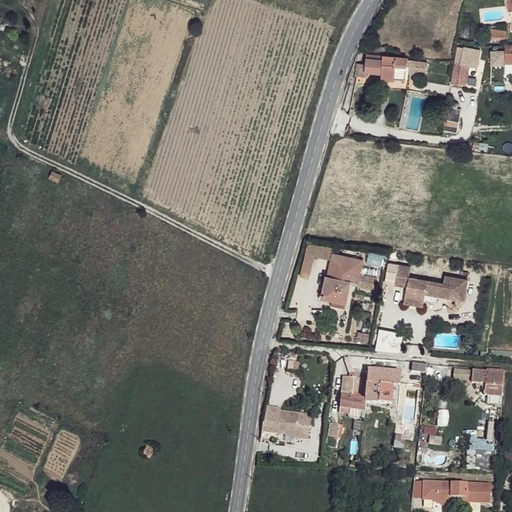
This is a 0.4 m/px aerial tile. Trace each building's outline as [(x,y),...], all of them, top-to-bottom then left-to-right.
[(462,49),(460,65),(467,67),(476,69),(480,52),(462,49)] [(405,63),(405,59),(364,57),(364,66),(357,65),(356,76),(363,76),(363,73),(378,74),(378,81),(405,82),(406,73),(423,74),(423,64),(405,63)] [(467,67),(455,64),(451,86),(464,88),(467,67)] [(458,104),(448,103),(443,133),(458,135),(461,112),(457,112),(458,104)] [(61,176),(54,172),(52,177),(59,181),(61,176)] [(364,258),(334,251),(329,274),(352,280),(359,281),(364,258)] [(399,262),(394,282),(406,285),(405,293),(425,297),(425,292),(437,294),(465,300),(468,279),(446,275),(443,283),(408,276),(410,264),(399,262)] [(352,280),(329,274),(324,294),(347,300),(352,280)] [(376,278),(365,275),(363,287),(374,290),(376,278)] [(437,294),(425,292),(425,297),(425,300),(436,302),(437,294)] [(405,293),(404,301),(424,305),(425,300),(425,297),(405,293)] [(426,364),(412,363),(411,370),(425,371),(426,364)] [(376,369),(372,369),(367,400),(369,402),(368,411),(371,411),(372,401),(376,369)] [(404,372),(376,369),(372,401),(401,405),(404,372)] [(476,371),(457,370),(457,379),(475,381),(476,371)] [(504,396),(506,371),(489,370),(489,372),(476,371),(475,381),(475,383),(479,383),(479,385),(488,386),(488,391),(487,391),(486,392),(486,393),(486,394),(487,395),(488,395),(490,396),(504,396)] [(354,379),(345,378),(343,396),(346,397),(353,398),(354,379)] [(504,396),(490,396),(489,404),(503,405),(504,396)] [(353,398),(346,397),(344,408),(368,411),(369,402),(367,400),(353,398)] [(265,421),(264,430),(288,434),(287,435),(296,436),(296,437),(310,439),(312,427),(300,425),(301,413),(282,411),(280,424),(265,421)] [(314,415),(301,413),(300,425),(312,427),(314,415)] [(337,446),(340,423),(328,422),(326,445),(337,446)] [(155,446),(149,443),(145,451),(151,455),(155,446)] [(496,451),(470,450),(469,468),(495,470),(496,451)] [(453,482),(424,480),(424,498),(432,499),(442,505),(447,498),(451,499),(453,482)] [(492,485),(453,482),(451,499),(459,499),(459,502),(491,504),(492,485)] [(63,511),(65,511),(68,504),(62,502),(58,510),(63,511)]
